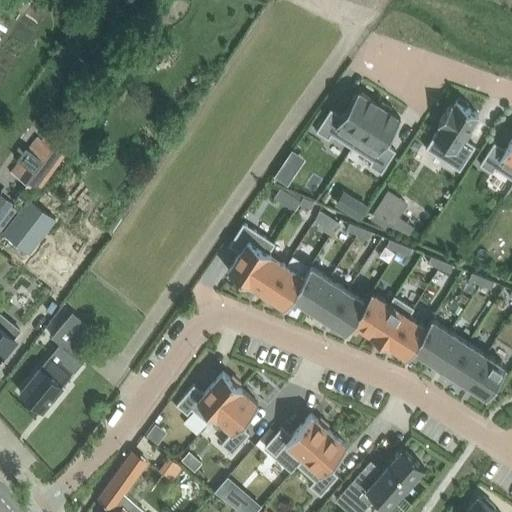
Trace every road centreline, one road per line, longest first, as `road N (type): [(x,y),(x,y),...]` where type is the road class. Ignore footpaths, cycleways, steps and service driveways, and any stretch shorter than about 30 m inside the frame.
road 1 (residential): [(511,453),(400,385),(214,311),(202,314),(117,434),(38,511)]
road 2 (residential): [(369,43),(511,94)]
